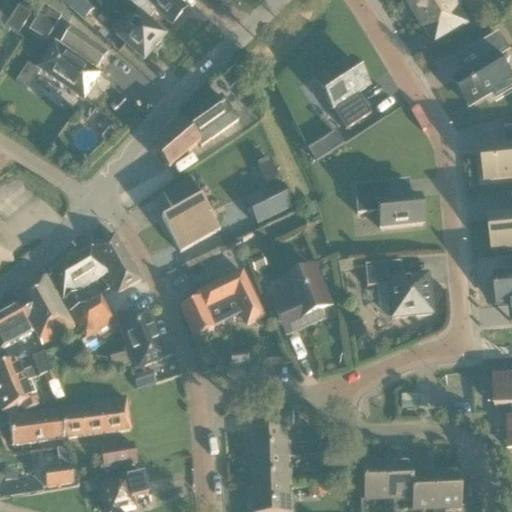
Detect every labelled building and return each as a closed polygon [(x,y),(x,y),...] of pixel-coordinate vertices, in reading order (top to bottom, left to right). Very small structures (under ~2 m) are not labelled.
[(77,0),(61,0),(58,3),(80,22),(90,11),(77,0)] [(175,0),(140,0),(132,10),(148,23),(154,15),(170,29),(185,11),(174,1),(175,0)] [(437,45),(464,29),(454,13),(457,11),(454,0),(407,0),(425,30),(428,29),(437,45)] [(52,33),(61,20),(45,10),(44,9),(35,22),(38,24),(52,33)] [(17,14),(6,31),(15,37),(27,20),(17,14)] [(120,23),(111,34),(142,61),(152,49),(156,49),(159,44),(159,41),(161,39),(138,18),(128,29),(120,23)] [(36,72),(82,104),(100,78),(93,74),(95,71),(97,72),(106,58),(69,33),(60,47),(62,48),(60,51),(53,46),(36,72)] [(465,59),(472,72),(453,83),(469,110),(493,96),(496,101),(511,90),(511,86),(496,60),(506,53),(498,39),(465,59)] [(350,62),(313,86),(331,113),(333,112),(337,119),(336,120),(344,133),(369,117),(361,104),(359,104),(355,97),(368,89),(350,62)] [(238,123),(220,99),(192,119),(196,125),(188,132),(183,126),(151,153),(167,172),(197,147),(200,151),(211,143),(238,123)] [(506,149),(481,151),(485,184),(511,181),(511,130),(504,131),(506,149)] [(315,165),(328,156),(322,145),(308,154),(315,165)] [(160,223),(179,256),(218,234),(189,182),(161,197),(172,217),(160,223)] [(378,215),(380,233),(421,228),(418,199),(388,202),(387,186),(354,189),(356,217),(378,215)] [(511,217),(489,220),(492,253),(511,250),(511,217)] [(113,238),(91,251),(106,277),(117,297),(139,284),(113,238)] [(0,272),(12,264),(0,246),(0,272)] [(48,280),(69,316),(83,307),(76,296),(106,277),(91,251),(75,260),(71,258),(66,261),(67,265),(53,273),(55,277),(48,280)] [(254,274),(265,270),(260,259),(249,264),(254,274)] [(387,288),(391,322),(431,318),(427,278),(401,281),(400,265),(364,269),(366,291),(387,288)] [(318,316),(329,311),(312,270),(279,285),(286,302),(271,309),(284,339),(321,323),(318,316)] [(511,327),(511,326),(511,275),(494,278),(498,309),(510,308),(511,327)] [(195,297),(198,302),(179,311),(193,341),(213,332),(212,331),(225,325),(228,317),(224,307),(234,302),(246,329),(263,321),(241,276),(195,297)] [(18,307),(0,317),(0,353),(34,336),(41,349),(74,331),(45,279),(13,298),(18,307)] [(99,298),(83,307),(69,316),(84,342),(114,325),(99,298)] [(146,315),(117,327),(136,373),(165,361),(146,315)] [(352,341),(362,339),(360,324),(350,326),(352,341)] [(273,353),(280,350),(274,337),(267,340),(273,353)] [(231,369),(247,367),(245,354),(229,356),(231,369)] [(13,363),(4,367),(0,368),(0,396),(24,387),(34,382),(29,372),(19,376),(13,363)] [(47,363),(34,368),(39,380),(42,378),(51,374),(47,363)] [(55,373),(51,374),(42,378),(46,388),(47,387),(55,384),(59,383),(55,373)] [(511,378),(493,379),(494,410),(511,409),(511,422),(507,422),(508,453),(511,452),(511,378)] [(29,400),(24,387),(0,396),(0,413),(1,416),(20,408),(23,414),(38,408),(34,398),(29,400)] [(58,412),(62,443),(129,434),(125,402),(92,406),(92,409),(86,410),(86,409),(58,412)] [(7,422),(11,449),(61,443),(57,415),(7,422)] [(292,428),(291,416),(267,417),(268,429),(292,428)] [(247,434),(249,461),(289,460),(288,432),(247,434)] [(100,452),(103,472),(135,467),(132,447),(100,452)] [(64,452),(56,453),(58,472),(70,471),(69,465),(65,459),(64,452)] [(290,488),(289,460),(249,461),(250,490),(290,488)] [(318,471),(328,470),(328,460),(318,461),(318,471)] [(385,466),(387,504),(383,505),(383,511),(395,511),(395,504),(411,503),(410,477),(410,465),(385,466)] [(371,511),(371,505),(383,505),(387,504),(385,466),(361,467),(363,504),(359,504),(359,511),(371,511)] [(42,475),(45,492),(73,488),(70,471),(58,472),(42,475)] [(460,511),(458,475),(434,476),(435,511),(460,511)] [(435,511),(434,476),(410,477),(411,503),(410,511),(435,511)] [(147,499),(142,478),(100,488),(105,511),(132,511),(131,503),(147,499)] [(84,496),(99,492),(96,482),(81,486),(84,496)] [(291,511),(290,488),(250,490),(250,511),(291,511)] [(310,497),(324,496),(324,488),(309,489),(310,497)]
